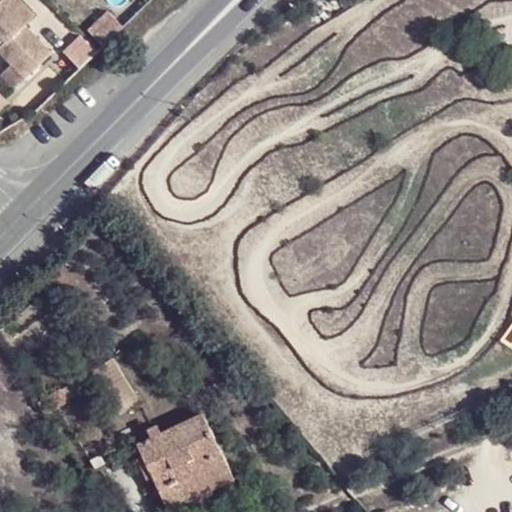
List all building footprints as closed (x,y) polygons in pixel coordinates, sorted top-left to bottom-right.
[(0,0),(0,39),(4,43),(22,24),(35,11),(22,0),(0,0)] [(0,39),(0,51),(14,66),(38,41),(22,24),(4,43),(0,39)] [(38,41),(14,66),(25,79),(51,53),(38,41)] [(61,389),(38,403),(46,416),(69,401),(61,389)] [(210,491),(231,482),(202,419),(139,445),(167,510),(187,501),(189,504),(212,495),(210,491)]
